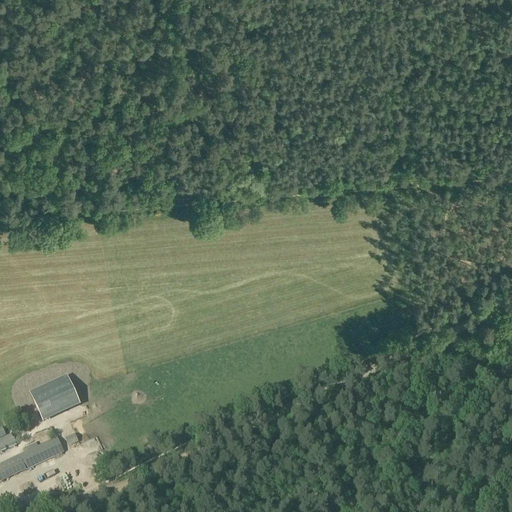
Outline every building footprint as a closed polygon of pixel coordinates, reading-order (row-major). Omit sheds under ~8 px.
[(13,437),(0,442),(0,450),(16,444),(13,437)] [(0,465),(0,484),(64,454),(57,438),(37,447),(36,444),(23,450),(24,454),(17,457),(0,465)] [(71,448),(78,453),(85,445),(78,440),(71,448)] [(90,460),(103,456),(101,447),(87,451),(90,460)] [(83,473),(88,483),(96,479),(91,469),(83,473)] [(42,505),(56,499),(52,490),(38,497),(42,505)] [(18,504),(20,511),(26,510),(24,503),(18,504)]
